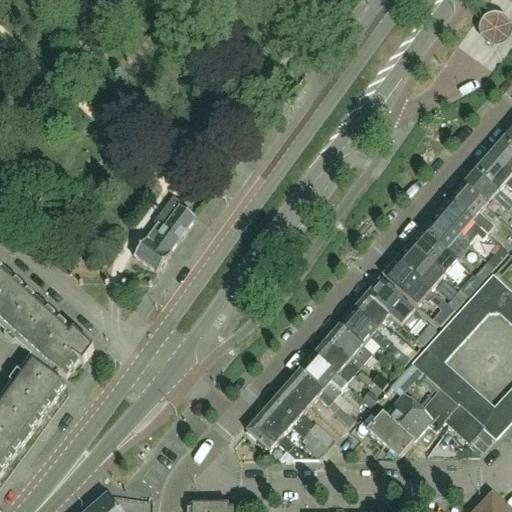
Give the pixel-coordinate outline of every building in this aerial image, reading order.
[(503,42),(509,37),(511,30),(511,23),(509,16),(503,11),(495,9),(487,11),(481,16),(478,23),(478,30),(481,37),(487,42),(495,44),(503,42)] [(511,134),(503,145),(511,152),(511,134)] [(511,152),(503,145),(490,160),(511,178),(511,152)] [(511,178),(490,160),(477,175),(501,196),(508,188),(511,192),(511,178)] [(511,213),(511,206),(501,196),(477,175),(463,190),(488,211),(494,204),(509,217),(511,213)] [(488,211),(463,190),(450,205),(474,226),(488,238),(495,230),(481,218),(488,211)] [(187,237),(197,223),(196,222),(173,205),(157,228),(159,229),(155,234),(177,250),(180,245),(182,246),(188,237),(187,237)] [(488,238),(474,226),(450,205),(437,220),(468,247),(469,249),(478,239),(483,244),(488,238)] [(468,247),(437,220),(424,235),(455,262),(459,265),(462,262),(460,260),(469,249),(468,247)] [(171,259),(177,250),(155,234),(135,262),(158,279),(172,259),(171,259)] [(455,262),(424,235),(411,250),(435,271),(445,280),(459,265),(455,262)] [(445,280),(435,271),(411,250),(397,265),(432,295),(445,280)] [(501,265),(508,256),(501,250),(488,265),(494,271),(501,265)] [(447,307),(432,295),(397,265),(384,280),(418,310),(425,303),(429,307),(430,305),(441,314),(447,308),(447,307)] [(488,278),(494,271),(488,265),(475,280),(481,286),(488,278)] [(73,335),(0,269),(0,324),(47,366),(67,381),(79,364),(83,367),(94,352),(74,334),(73,335)] [(472,295),(481,286),(475,280),(473,278),(464,288),(457,296),(465,303),(472,295)] [(511,304),(511,297),(493,280),(473,303),(489,319),(499,319),(511,304)] [(423,323),(380,284),(367,300),(391,321),(410,337),(423,323)] [(453,316),(465,303),(457,296),(447,307),(447,308),(453,316)] [(392,338),(383,330),(391,321),(367,300),(353,315),(389,347),(389,346),(399,355),(410,364),(417,356),(394,336),(392,338)] [(489,319),(473,303),(465,311),(482,327),(489,319)] [(508,327),(511,322),(511,304),(499,319),(508,327)] [(441,330),(453,316),(447,308),(441,314),(433,323),(441,330)] [(482,327),(465,311),(458,319),(475,335),(482,327)] [(389,347),(353,315),(340,330),(363,350),(371,341),(384,352),(393,361),(399,355),(389,346),(389,347)] [(475,335),(458,319),(450,327),(467,343),(475,335)] [(467,343),(450,327),(443,336),(460,351),(467,343)] [(437,334),(430,328),(417,343),(424,349),(437,334)] [(372,358),(363,350),(340,330),(327,345),(359,373),(372,358)] [(460,351),(443,336),(435,344),(452,359),(460,351)] [(452,359),(435,344),(428,352),(445,367),(452,359)] [(359,373),(327,345),(314,360),(346,388),(359,373)] [(424,417),(421,415),(404,398),(415,385),(418,388),(424,380),(429,384),(445,367),(428,352),(392,392),(401,401),(384,419),(368,436),(384,449),(389,444),(392,447),(399,439),(402,442),(424,417)] [(346,388),(314,360),(300,375),(347,417),(353,410),(340,399),(348,390),(346,388)] [(0,479),(66,391),(66,390),(33,366),(0,411),(0,479)] [(438,392),(453,375),(445,367),(429,384),(438,392)] [(347,417),(300,375),(287,390),(310,410),(318,402),(349,430),(355,424),(347,417)] [(358,380),(367,388),(371,384),(362,375),(358,380)] [(446,400),(462,382),(453,375),(438,392),(440,394),(446,400)] [(383,394),(389,386),(383,381),(379,378),(373,386),(383,394)] [(454,407),(470,390),(462,382),(446,400),(454,407)] [(303,419),(310,410),(287,390),(274,405),(328,452),(335,444),(316,428),(315,430),(303,419)] [(463,415),(478,398),(470,390),(454,407),(463,415)] [(484,434),(471,422),(463,415),(454,407),(446,400),(440,394),(421,415),(424,417),(402,442),(399,439),(392,447),(389,444),(384,449),(399,463),(415,446),(414,445),(430,429),(437,436),(445,427),(469,448),(470,449),(484,434)] [(511,397),(510,396),(503,404),(511,413),(511,397)] [(371,397),(365,404),(373,412),(380,404),(371,397)] [(471,422),(486,405),(478,398),(463,415),(471,422)] [(496,445),(511,428),(511,413),(503,404),(495,413),(496,445)] [(328,452),(274,405),(261,420),(284,440),(292,431),(304,442),(304,441),(309,445),(304,450),(319,463),(328,452)] [(496,445),(495,413),(486,405),(471,422),(484,434),(495,444),(496,445)] [(311,464),(284,440),(261,420),(247,435),(271,456),(278,447),(297,464),(311,464)] [(462,456),(461,461),(480,460),(495,444),(484,434),(470,449),(469,448),(462,456)] [(118,511),(108,499),(92,511),(118,511)] [(504,511),(492,501),(481,511),(504,511)]
